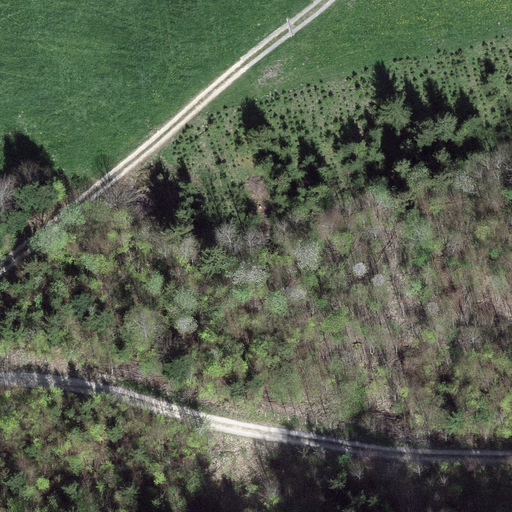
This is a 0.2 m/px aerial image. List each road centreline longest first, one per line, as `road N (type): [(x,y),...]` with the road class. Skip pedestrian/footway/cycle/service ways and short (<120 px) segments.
road 1 (track): [(0,377),(83,381),(283,437),(511,458)]
road 2 (track): [(325,0),(0,268)]
